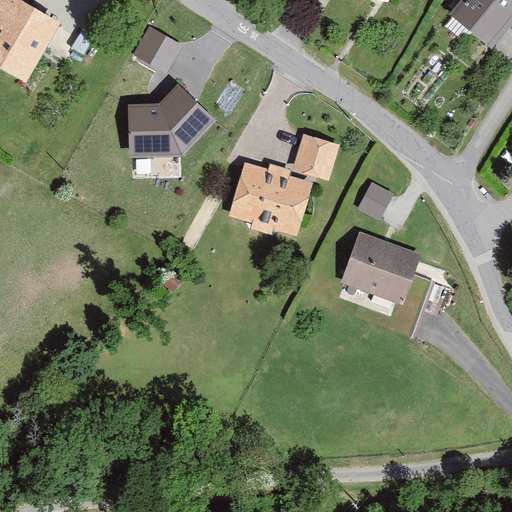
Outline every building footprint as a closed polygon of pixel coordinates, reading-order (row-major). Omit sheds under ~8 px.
[(61,25),(18,0),(0,0),(0,59),(30,77),(61,25)] [(387,0),(367,0),(380,9),(387,0)] [(511,0),(466,0),(455,15),(495,47),(511,25),(511,0)] [(149,26),(132,53),(166,73),(183,46),(149,26)] [(130,105),(131,157),(185,157),(218,121),(178,83),(159,104),(130,105)] [(299,165),(249,154),(234,220),(304,236),(317,176),(334,180),(342,142),(305,134),(299,165)] [(384,218),(397,190),(374,179),(361,207),(384,218)] [(422,259),(352,233),(333,285),(402,311),(422,259)]
